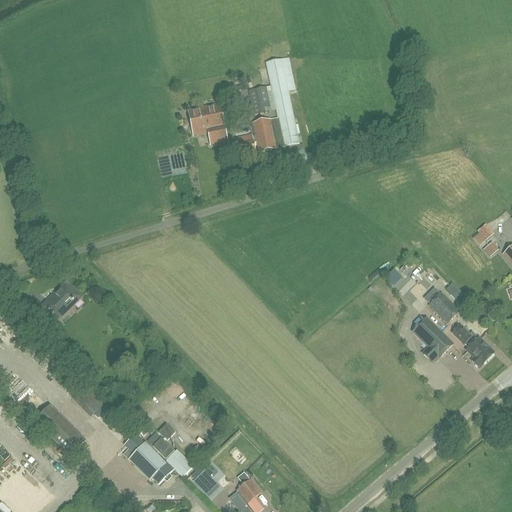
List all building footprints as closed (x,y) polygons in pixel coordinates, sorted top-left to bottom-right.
[(265,63),(270,87),(249,92),(253,116),(275,111),(277,119),(252,124),(258,153),(277,150),(284,148),(285,154),(280,155),(284,174),(309,169),(305,150),(300,151),(299,145),(300,145),(288,92),(296,91),(289,58),(265,63)] [(246,86),(230,89),(232,102),(248,98),(246,86)] [(211,145),(227,142),(220,106),(188,112),(193,136),(208,133),(211,145)] [(242,162),(257,159),(252,135),(236,138),(242,162)] [(342,149),(322,157),(324,162),(344,155),(345,157),(352,155),(349,146),(342,149)] [(488,226),(473,239),(481,248),(496,235),(488,226)] [(491,259),(501,252),(495,244),(485,251),(491,259)] [(63,312),(79,296),(66,284),(48,302),(50,304),(43,311),(55,323),(64,314),(63,312)] [(446,290),(463,307),(469,301),(452,284),(446,290)] [(442,294),(429,308),(448,326),(461,313),(442,294)] [(469,308),(482,322),(490,315),(476,301),(469,308)] [(428,318),(415,331),(431,347),(425,353),(433,362),(439,355),(441,357),(454,344),(428,318)] [(483,348),(485,346),(479,339),(476,342),(460,326),(453,334),(468,349),(467,351),(470,355),(475,350),(480,355),(482,353),(481,353),(485,349),(483,348)] [(475,350),(470,355),(474,358),(471,361),(479,369),(482,366),(494,354),(485,346),(483,348),(485,349),(481,353),(482,353),(480,355),(475,350)] [(109,409),(99,398),(87,409),(98,419),(109,409)] [(50,407),(35,423),(70,458),(86,442),(50,407)] [(145,413),(139,407),(127,419),(133,425),(145,413)] [(175,434),(166,425),(158,433),(167,442),(175,434)] [(160,438),(156,434),(148,442),(152,445),(160,438)] [(135,436),(125,446),(129,450),(123,456),(129,462),(130,462),(150,482),(152,479),(159,486),(173,472),(145,445),(145,446),(135,436)] [(161,439),(153,447),(166,460),(174,451),(161,439)] [(166,463),(182,479),(194,468),(178,451),(166,463)] [(10,463),(15,457),(10,453),(5,459),(10,463)] [(193,483),(208,498),(219,488),(211,479),(218,473),(211,466),(208,468),(205,464),(192,477),(195,481),(193,483)] [(239,478),(246,472),(243,468),(235,474),(239,478)] [(237,492),(238,493),(247,505),(254,500),(262,494),(251,480),(250,481),(244,474),(237,479),(243,485),(243,486),(237,492)] [(252,511),(247,505),(238,493),(231,499),(241,511),(244,510),(246,511),(252,511)] [(254,500),(247,505),(252,511),(261,511),(263,511),(254,500)]
